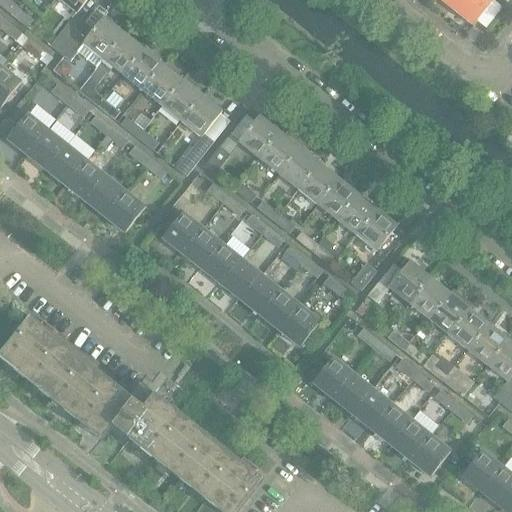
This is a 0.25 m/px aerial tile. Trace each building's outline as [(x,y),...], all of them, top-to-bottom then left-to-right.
[(0,0),(0,6),(11,16),(17,8),(6,0),(0,0)] [(87,0),(58,0),(77,14),(87,0)] [(438,0),(454,12),(463,0),(438,0)] [(493,2),(491,0),(463,0),(454,12),(473,27),(477,22),(486,30),(502,11),(492,3),(493,2)] [(34,22),(17,8),(11,16),(28,29),(34,22)] [(50,48),(60,55),(85,24),(75,16),(50,48)] [(95,32),(85,24),(60,55),(70,63),(84,45),(104,61),(124,36),(104,20),(95,32)] [(29,41),(7,23),(1,30),(23,48),(29,41)] [(104,61),(123,77),(144,51),(124,36),(104,61)] [(29,41),(23,48),(39,60),(44,53),(29,41)] [(123,77),(143,92),(163,67),(144,51),(123,77)] [(63,62),(54,72),(65,81),(73,70),(63,62)] [(143,92),(162,108),(182,82),(163,67),(143,92)] [(22,85),(2,69),(0,71),(0,108),(2,110),(22,85)] [(162,108),(181,123),(202,98),(182,82),(162,108)] [(51,94),(68,107),(74,99),(57,86),(51,94)] [(82,95),(98,108),(104,101),(88,88),(82,95)] [(221,113),(202,98),(181,123),(201,139),(176,170),(186,178),(214,144),(203,136),(221,113)] [(90,112),(74,99),(68,107),(84,120),(90,112)] [(121,114),(104,101),(98,108),(115,121),(121,114)] [(7,141),(28,157),(48,131),(28,115),(7,141)] [(90,125),(107,138),(113,130),(96,117),(90,125)] [(240,144),(260,160),(280,134),(260,118),(240,143),(230,135),(204,168),(214,176),(240,144)] [(121,126),(137,139),(143,131),(127,119),(121,126)] [(129,143),(113,130),(107,138),(113,143),(123,151),(129,143)] [(28,157),(47,173),(68,147),(48,131),(28,157)] [(160,144),(143,131),(137,139),(153,152),(160,144)] [(260,160),(279,175),(299,150),(280,134),(260,160)] [(107,138),(98,150),(104,155),(113,143),(107,138)] [(47,173),(67,188),(87,163),(68,147),(47,173)] [(129,156),(146,169),(152,161),(135,148),(129,156)] [(279,175),(299,190),(319,165),(299,150),(279,175)] [(168,174),(152,161),(146,169),(161,182),(168,174)] [(67,188),(86,204),(107,178),(87,163),(67,188)] [(299,190),(318,206),(338,181),(319,165),(299,190)] [(86,204),(105,219),(126,194),(107,178),(86,204)] [(318,206),(337,221),(357,196),(338,181),(318,206)] [(161,182),(146,200),(155,207),(170,189),(161,182)] [(240,184),(234,192),(251,205),(257,197),(240,184)] [(206,192),(223,206),(229,198),(212,185),(206,192)] [(146,210),(126,194),(105,219),(125,235),(146,210)] [(337,221),(356,237),(377,211),(357,196),(337,221)] [(245,211),(229,198),(223,206),(239,218),(245,211)] [(257,210),(273,223),(279,215),(263,202),(257,210)] [(397,227),(377,211),(356,237),(376,253),(397,227)] [(163,239),(183,256),(203,230),(183,214),(163,239)] [(296,228),(279,215),(273,223),(290,236),(296,228)] [(245,223),(262,237),(268,229),(251,216),(245,223)] [(284,242),(268,229),(262,237),(278,249),(284,242)] [(183,256),(202,271),(223,246),(203,230),(183,256)] [(296,241),(311,253),(318,245),(302,233),(296,241)] [(335,259),(318,245),(311,253),(329,267),(335,259)] [(222,287),(242,261),(248,254),(238,246),(233,253),(223,246),(202,271),(222,287)] [(284,254),(301,268),(307,260),(290,247),(284,254)] [(323,273),(307,260),(301,268),(317,281),(323,273)] [(222,287),(242,302),(262,277),(242,261),(222,287)] [(390,290),(410,306),(430,280),(410,264),(402,274),(392,267),(367,298),(377,306),(390,290)] [(361,293),(377,273),(366,265),(350,284),(361,293)] [(242,302),(261,318),(282,292),(262,277),(242,302)] [(346,292),(329,278),(323,285),(340,299),(346,292)] [(410,306),(429,321),(450,295),(430,280),(410,306)] [(261,318),(280,333),(301,308),(282,292),(261,318)] [(429,321),(448,337),(469,311),(450,295),(429,321)] [(321,324),(301,308),(280,333),(300,349),(321,324)] [(448,337),(468,352),(489,326),(469,311),(448,337)] [(220,511),(238,511),(263,481),(160,400),(150,413),(134,401),(133,401),(40,327),(40,326),(31,319),(0,358),(0,360),(103,442),(109,434),(124,446),(129,439),(220,511)] [(468,352),(487,368),(508,342),(489,326),(468,352)] [(358,338),(373,351),(379,343),(364,331),(358,338)] [(388,340),(404,353),(410,345),(400,337),(394,332),(388,340)] [(403,334),(400,337),(410,345),(414,337),(403,334)] [(511,378),(511,345),(508,342),(487,368),(506,383),(493,399),(504,408),(511,397),(511,381),(510,380),(511,378)] [(396,357),(379,343),(373,351),(390,365),(396,357)] [(425,357),(410,345),(404,353),(419,365),(425,357)] [(312,385),(333,401),(353,375),(333,359),(312,385)] [(396,369),(412,382),(418,374),(402,361),(396,369)] [(427,371),(443,384),(449,376),(433,363),(427,371)] [(435,388),(418,374),(412,382),(429,396),(435,388)] [(333,401),(352,416),(373,391),(353,375),(333,401)] [(465,388),(449,376),(443,384),(458,396),(465,388)] [(352,416),(372,432),(392,406),(373,391),(352,416)] [(435,400),(451,413),(457,405),(441,393),(435,400)] [(472,418),(457,405),(451,413),(453,414),(463,422),(466,425),(472,418)] [(372,432),(392,448),(412,422),(392,406),(372,432)] [(453,414),(446,423),(456,431),(463,422),(453,414)] [(511,424),(507,421),(501,429),(511,437),(511,424)] [(392,448),(411,463),(431,437),(412,422),(392,448)] [(451,453),(431,437),(411,463),(431,479),(451,453)] [(461,478),(481,494),(502,468),(481,452),(461,478)] [(481,494),(501,510),(511,495),(511,476),(502,468),(481,494)] [(511,511),(511,495),(501,510),(503,511),(511,511)]
